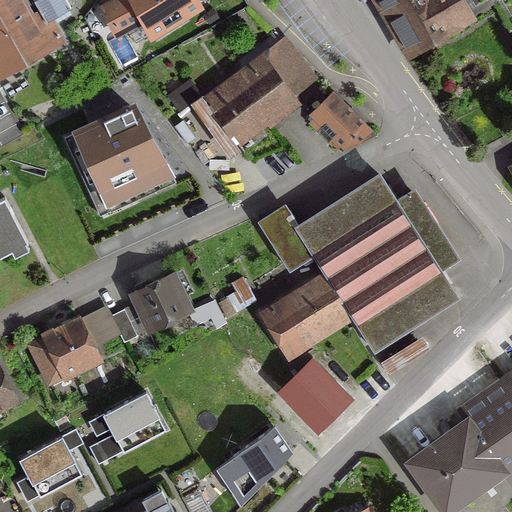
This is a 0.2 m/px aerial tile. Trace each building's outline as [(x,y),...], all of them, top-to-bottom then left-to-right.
[(0,0),(0,72),(57,40),(46,20),(69,7),(64,0),(0,0)] [(120,0),(102,9),(114,32),(141,19),(149,35),(198,4),(196,0),(120,0)] [(377,0),(408,53),(472,17),(467,8),(481,0),(377,0)] [(298,103),(292,95),(313,80),(282,39),(255,60),(255,61),(204,99),(236,142),(292,99),(296,105),(298,103)] [(178,113),(168,121),(206,173),(240,147),(236,142),(204,99),(203,100),(191,84),(169,100),(178,113)] [(339,145),(343,149),(373,135),(350,111),(350,108),(347,108),(331,92),(308,115),(312,119),(307,124),(315,132),(320,126),(331,138),(326,143),(334,150),(339,145)] [(76,131),(107,200),(169,173),(139,104),(76,131)] [(395,200),(381,179),(273,247),(288,270),(312,255),(325,275),(350,315),(369,345),(453,292),(439,270),(454,261),(409,191),(395,200)] [(0,255),(26,242),(3,197),(0,198),(0,255)] [(135,300),(136,303),(109,316),(122,343),(135,336),(134,333),(148,327),(149,330),(188,311),(170,274),(132,292),(132,293),(127,296),(130,302),(135,300)] [(350,315),(325,275),(281,302),(280,300),(259,313),(286,357),(307,344),(306,342),(350,315)] [(218,305),(225,317),(254,300),(241,278),(230,285),(234,293),(224,299),(225,301),(218,305)] [(223,323),(218,312),(208,316),(214,328),(223,323)] [(48,382),(99,357),(80,319),(53,332),(51,327),(40,333),(42,338),(29,344),(48,382)] [(352,396),(311,356),(278,389),(319,429),(352,396)] [(0,406),(15,399),(0,370),(0,406)] [(443,511),(511,463),(511,398),(507,392),(408,462),(443,511)] [(147,394),(105,416),(125,452),(166,430),(147,394)] [(273,416),(209,464),(237,500),(295,446),(273,416)] [(80,477),(61,442),(21,463),(40,498),(80,477)] [(174,511),(168,500),(145,511),(174,511)]
